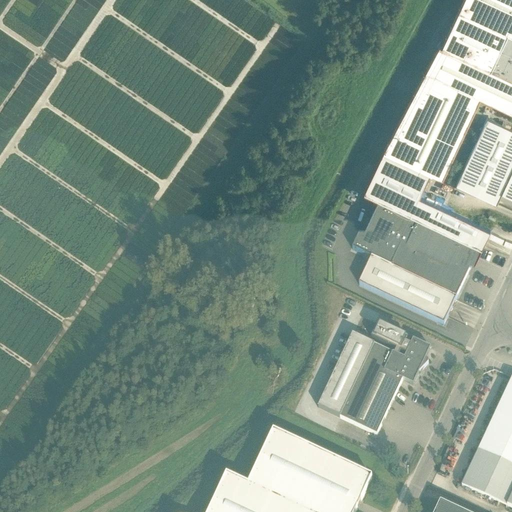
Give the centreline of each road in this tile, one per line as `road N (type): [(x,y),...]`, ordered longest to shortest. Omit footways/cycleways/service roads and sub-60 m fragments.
road 1 (unknown): [(434,447),(377,447),(317,424),(309,410),(326,368),(347,331),(363,322),(472,366)]
road 2 (unknown): [(361,203),(344,249),(359,288),(479,352)]
road 3 (unclassified): [(492,324),(404,511)]
